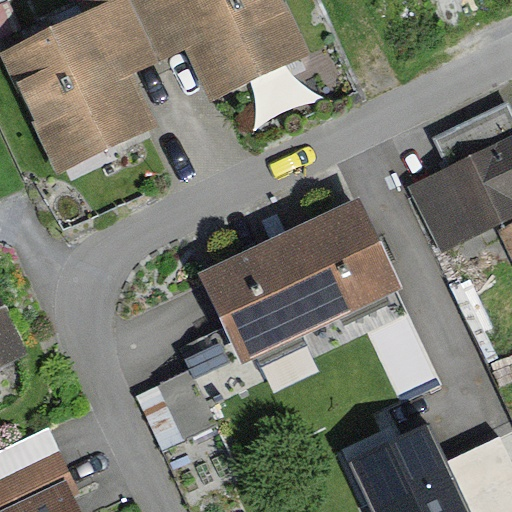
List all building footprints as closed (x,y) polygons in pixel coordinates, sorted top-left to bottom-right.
[(293,0),(178,0),(224,100),(319,57),(293,0)] [(396,0),(412,37),(505,0),(396,0)] [(110,7),(15,50),(70,172),(165,129),(110,7)] [(511,84),(438,120),(454,152),(511,124),(511,84)] [(511,257),(511,187),(492,148),(417,185),(465,281),(511,257)] [(405,285),(366,201),(219,270),(259,353),(405,285)] [(0,372),(20,364),(0,319),(0,372)] [(199,353),(144,376),(168,433),(223,410),(199,353)] [(85,511),(71,483),(12,511),(85,511)]
